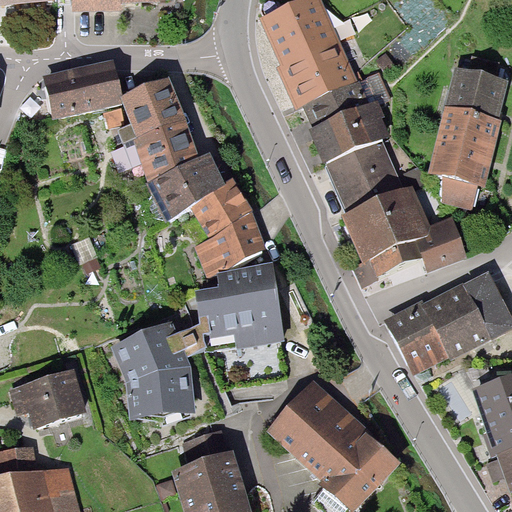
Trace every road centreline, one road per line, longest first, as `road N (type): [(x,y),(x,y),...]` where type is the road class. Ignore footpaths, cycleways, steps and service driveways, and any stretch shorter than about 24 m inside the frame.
road 1 (tertiary): [(233,50),(353,319),(474,511)]
road 2 (residential): [(233,50),(183,59),(66,56)]
